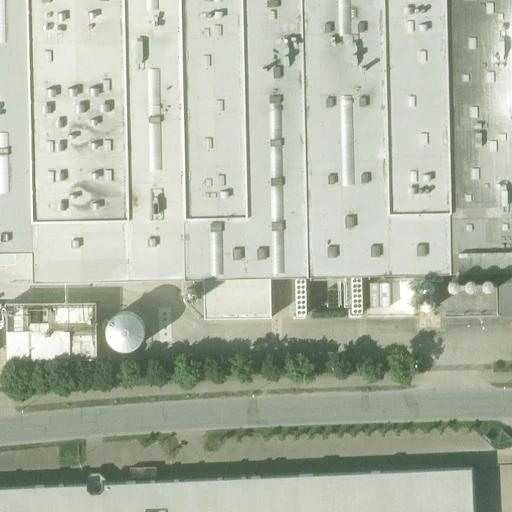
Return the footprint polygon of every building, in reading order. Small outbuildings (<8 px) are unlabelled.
[(302,0),(26,0),(33,284),(309,277),(302,0)] [(302,0),(309,277),(451,274),(445,0),(302,0)] [(511,0),(445,0),(451,274),(505,273),(505,276),(499,277),(498,278),(497,280),(498,312),(498,313),(499,314),(500,315),(502,315),(511,314),(511,0)] [(96,304),(7,305),(8,361),(97,360),(96,304)] [(134,351),(142,320),(111,313),(103,344),(134,351)] [(0,511),(475,511),(474,467),(381,471),(381,470),(372,470),(372,471),(314,474),(314,473),(300,473),(300,474),(261,476),(261,475),(252,475),(252,476),(247,477),(247,476),(242,476),(242,477),(223,478),(223,477),(218,477),(218,478),(180,479),(180,478),(175,479),(175,480),(156,480),(156,479),(151,480),(151,481),(136,481),(136,480),(127,481),(127,482),(65,484),(64,483),(60,483),(60,484),(45,485),(45,484),(36,484),(36,485),(0,487),(0,511)]
